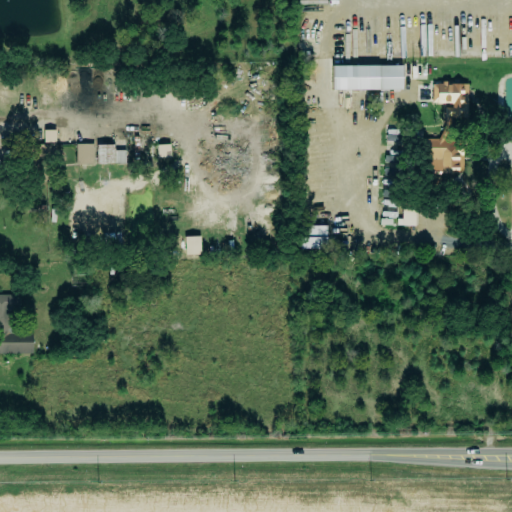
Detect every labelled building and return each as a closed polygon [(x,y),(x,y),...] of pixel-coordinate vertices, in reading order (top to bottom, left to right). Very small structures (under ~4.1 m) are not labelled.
[(331,89),(402,91),(402,66),(332,65),(331,89)] [(432,83),(432,105),(445,105),(444,118),(467,118),(467,83),(432,83)] [(44,143),(55,142),(55,130),(43,130),(44,143)] [(438,173),(463,173),(463,139),(421,139),(421,175),(429,175),(430,181),(438,181),(438,173)] [(73,143),(90,143),(90,163),(73,163),(73,143)] [(49,144),(28,145),(28,161),(36,160),(36,180),(50,180),(49,144)] [(93,144),(110,144),(110,148),(111,148),(111,155),(110,155),(111,162),(94,162),(93,144)] [(414,226),(415,206),(400,206),(400,226),(414,226)] [(326,226),(304,226),(304,237),(300,236),(299,249),(326,249),(326,226)] [(200,236),(184,236),(185,255),(200,255),(200,236)] [(0,354),(32,354),(32,332),(9,332),(9,311),(18,311),(18,295),(0,295),(0,354)]
